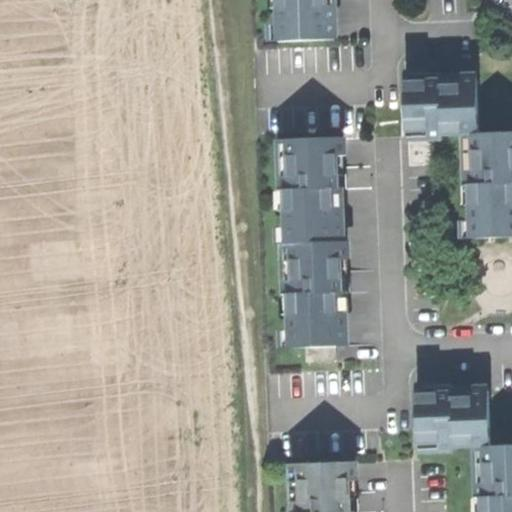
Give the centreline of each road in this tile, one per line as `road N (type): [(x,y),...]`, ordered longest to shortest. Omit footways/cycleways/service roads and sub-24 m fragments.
road 1 (track): [(259,511),(252,349),(218,0)]
road 2 (residential): [(389,144),(397,349),(511,347)]
